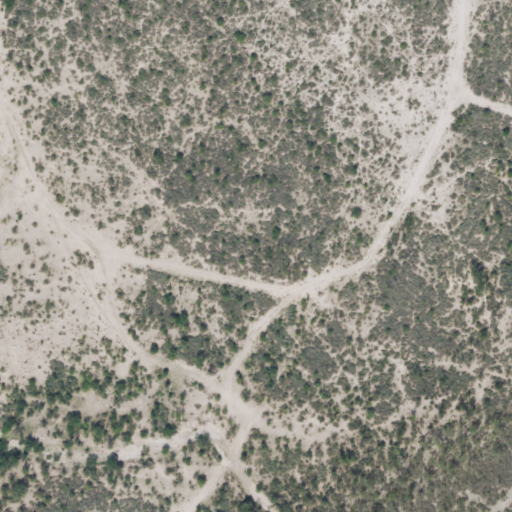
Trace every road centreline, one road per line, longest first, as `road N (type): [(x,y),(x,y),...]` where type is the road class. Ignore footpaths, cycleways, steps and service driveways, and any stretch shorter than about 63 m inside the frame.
road 1 (residential): [(13,166),(60,221),(139,248),(229,273),(355,274),(425,182),(474,0)]
road 2 (residential): [(0,219),(18,140),(0,62)]
